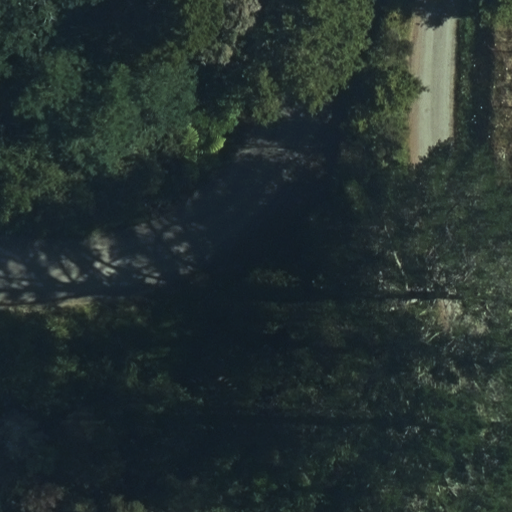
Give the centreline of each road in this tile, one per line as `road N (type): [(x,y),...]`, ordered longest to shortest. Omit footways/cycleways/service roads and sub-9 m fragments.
road 1 (unclassified): [(459,511),(428,477),(349,214),(368,0)]
road 2 (unclassified): [(249,0),(121,282),(0,299)]
